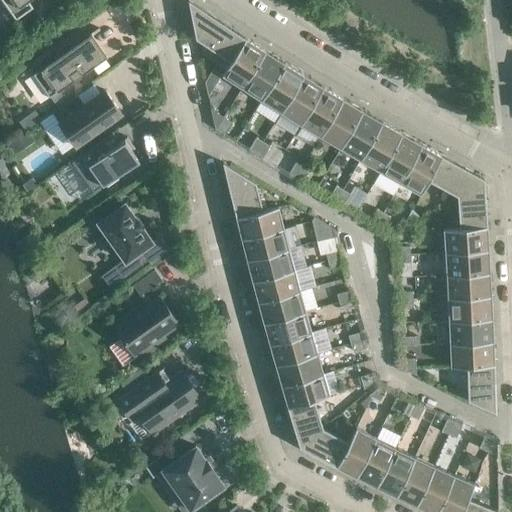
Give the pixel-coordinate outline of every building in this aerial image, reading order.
[(2,0),(16,19),(33,7),(28,1),(29,0),(2,0)] [(117,0),(110,5),(115,14),(125,7),(120,0),(117,0)] [(189,7),(195,38),(230,61),(231,62),(246,38),(194,4),(194,5),(188,1),(189,7)] [(101,32),(99,29),(58,58),(55,53),(53,54),(57,60),(34,76),(50,99),(51,98),(60,92),(94,67),(95,67),(94,67),(105,59),(90,39),(101,32)] [(265,51),(246,38),(231,62),(230,61),(222,75),(242,88),(265,51)] [(285,63),(265,51),(242,88),(261,100),(285,63)] [(304,75),(285,63),(261,100),(281,112),(304,75)] [(212,68),(205,80),(208,92),(220,73),(213,68),(212,68)] [(323,87),(304,75),(281,112),(300,125),(323,87)] [(343,99),(323,87),(300,125),(320,136),(343,99)] [(77,95),(52,112),(59,122),(75,145),(105,124),(108,126),(118,119),(116,116),(121,113),(104,90),(84,105),(77,95)] [(60,92),(51,98),(58,108),(66,101),(60,92)] [(362,110),(343,99),(320,136),(340,148),(362,110)] [(225,118),(210,108),(214,128),(217,130),(225,118)] [(382,122),(362,110),(340,148),(360,160),(382,122)] [(232,122),(225,118),(217,130),(224,135),(232,122)] [(402,133),(382,122),(360,160),(380,171),(402,133)] [(422,145),(402,133),(380,171),(400,183),(422,145)] [(72,162),(93,192),(106,183),(108,186),(118,178),(116,176),(139,160),(132,150),(135,148),(127,137),(120,142),(120,143),(105,153),(98,143),(72,162)] [(248,150),(255,154),(263,142),(256,137),(248,150)] [(270,146),(263,142),(255,154),(262,158),(270,146)] [(442,156),(422,145),(400,183),(421,194),(429,180),(428,180),(442,156)] [(484,179),(442,156),(428,180),(429,180),(457,196),(484,179)] [(224,169),(224,170),(235,217),(262,211),(262,210),(256,182),(229,166),(222,162),(224,169)] [(288,174),(295,178),(303,166),(296,162),(288,174)] [(310,170),(303,166),(295,178),(302,182),(310,170)] [(24,183),(23,183),(28,191),(38,184),(33,177),(24,183)] [(487,227),(484,179),(457,196),(459,228),(487,227)] [(328,198),(336,202),(343,190),(336,185),(328,198)] [(350,194),(343,190),(336,202),(343,206),(350,194)] [(125,204),(98,223),(106,234),(100,238),(111,255),(118,250),(125,260),(117,266),(104,275),(112,285),(124,276),(147,260),(140,250),(152,242),(141,228),(142,228),(135,218),(135,219),(125,204)] [(278,206),(262,210),(262,211),(235,217),(241,238),(283,228),(278,206)] [(369,221),(376,225),(383,213),(376,209),(369,221)] [(390,217),(383,213),(376,225),(383,229),(390,217)] [(334,229),(314,217),(311,221),(314,234),(334,229)] [(29,233),(26,236),(33,246),(46,237),(39,227),(29,233)] [(488,249),(487,227),(459,228),(443,229),(444,252),(488,249)] [(289,249),(283,228),(241,238),(246,260),(289,249)] [(336,236),(334,229),(314,234),(316,241),(336,236)] [(410,254),(410,246),(396,247),(396,255),(410,254)] [(294,269),(289,249),(246,260),(252,281),(294,269)] [(325,253),(327,261),(341,257),(339,249),(325,253)] [(490,272),(488,249),(444,252),(446,275),(490,272)] [(411,262),(410,254),(396,255),(397,263),(411,262)] [(343,265),(341,257),(327,261),(329,269),(343,265)] [(134,284),(141,294),(163,279),(156,269),(134,284)] [(300,290),(294,269),(252,281),(257,302),(300,290)] [(491,295),(490,272),(446,275),(447,298),(491,295)] [(305,311),(300,290),(257,302),(263,323),(305,311)] [(336,294),(339,302),(353,298),(351,290),(336,294)] [(398,292),(399,300),(413,299),(413,291),(398,292)] [(492,318),(491,295),(447,298),(448,320),(492,318)] [(114,325),(136,357),(164,337),(162,334),(178,323),(160,297),(144,308),(142,305),(114,325)] [(355,306),(353,298),(339,302),(341,310),(355,306)] [(413,307),(413,299),(399,300),(399,308),(413,307)] [(311,332),(305,311),(263,323),(269,344),(311,332)] [(493,341),(492,318),(448,320),(449,343),(493,341)] [(348,335),(351,343),(364,339),(362,331),(348,335)] [(317,353),(311,332),(269,344),(275,365),(317,353)] [(415,345),(414,336),(400,337),(401,345),(415,345)] [(367,347),(364,339),(351,343),(353,351),(367,347)] [(494,364),(493,341),(449,343),(450,367),(466,366),(466,365),(494,364)] [(323,374),(317,353),(275,365),(281,386),(323,374)] [(416,375),(415,358),(401,359),(402,369),(416,375)] [(495,406),(494,364),(466,365),(466,366),(467,400),(489,410),(495,412),(495,406)] [(157,385),(152,377),(157,373),(156,372),(117,400),(132,421),(140,416),(152,433),(200,398),(181,371),(164,384),(160,383),(157,385)] [(360,377),(362,384),(364,389),(376,380),(374,373),(360,377)] [(329,395),(323,374),(281,386),(287,407),(314,399),(314,400),(329,395)] [(386,388),(381,385),(368,395),(380,401),(386,388)] [(314,399),(287,407),(299,447),(322,428),(314,400),(314,399)] [(403,413),(410,416),(417,403),(409,400),(403,413)] [(424,407),(417,403),(410,416),(418,420),(424,407)] [(441,431),(448,434),(454,421),(447,418),(441,431)] [(462,425),(454,421),(448,434),(456,438),(462,425)] [(356,427),(348,442),(349,442),(336,467),(356,477),(376,438),(356,427)] [(349,442),(348,442),(322,428),(299,447),(336,467),(349,442)] [(479,448),(486,451),(492,438),(485,435),(479,448)] [(395,447),(376,438),(356,477),(376,487),(395,447)] [(497,440),(492,438),(486,451),(497,456),(497,440)] [(172,448),(146,467),(153,477),(156,474),(163,484),(169,479),(190,508),(189,508),(190,509),(192,508),(191,508),(222,486),(222,487),(223,486),(222,484),(214,473),(213,471),(213,472),(212,470),(211,469),(207,463),(206,461),(206,462),(205,460),(204,458),(204,459),(196,447),(195,446),(194,447),(179,458),(172,448)] [(414,457),(395,447),(376,487),(396,496),(414,457)] [(434,466),(414,457),(396,496),(416,506),(434,466)] [(437,511),(454,475),(434,466),(416,506),(429,511),(437,511)] [(474,483),(454,475),(437,511),(461,511),(467,498),(468,498),(474,483)] [(467,498),(461,511),(497,511),(498,511),(468,498),(467,498)]
